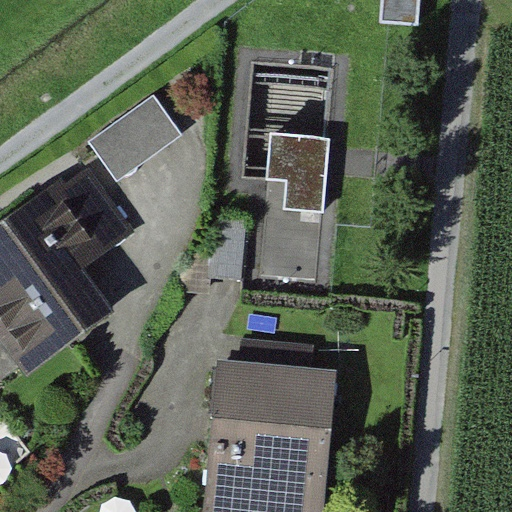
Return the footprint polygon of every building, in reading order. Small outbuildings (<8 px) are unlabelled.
[(418,0),(381,0),(380,30),(416,33),(418,0)] [(181,143),(154,106),(90,152),(116,189),(181,143)] [(324,149),(271,144),(268,181),(267,190),(285,192),(283,218),(318,221),(324,149)] [(85,172),(0,236),(0,346),(27,382),(107,322),(76,282),(135,238),(85,172)] [(343,511),(356,377),(244,367),(231,511),(343,511)]
